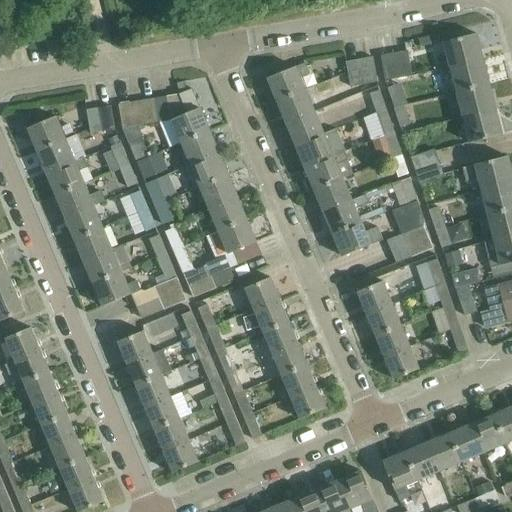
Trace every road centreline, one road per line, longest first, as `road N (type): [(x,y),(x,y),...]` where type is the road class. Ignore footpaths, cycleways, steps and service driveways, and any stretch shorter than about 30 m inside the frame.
road 1 (residential): [(374,424),(214,45)]
road 2 (residential): [(0,157),(148,511)]
road 3 (residential): [(214,45),(454,0)]
road 4 (residential): [(165,511),(374,424)]
road 5 (residential): [(0,81),(214,45)]
road 6 (residential): [(374,424),(511,368)]
